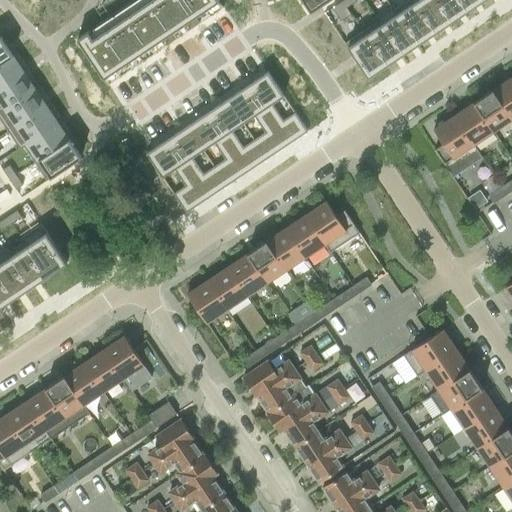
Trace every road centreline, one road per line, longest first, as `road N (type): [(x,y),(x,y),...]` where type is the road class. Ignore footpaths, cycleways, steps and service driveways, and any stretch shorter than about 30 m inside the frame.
road 1 (residential): [(358,134),(511,367)]
road 2 (residential): [(290,511),(136,281)]
road 3 (residential): [(358,134),(136,281)]
road 4 (residential): [(511,31),(358,134)]
road 5 (residential): [(244,40),(263,31),(283,35),(358,134)]
road 6 (residential): [(136,281),(0,372)]
